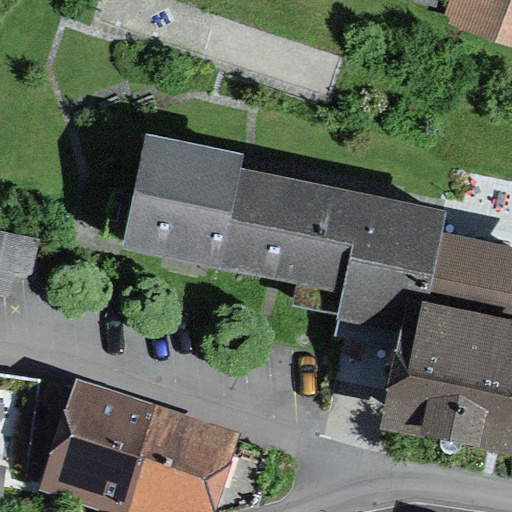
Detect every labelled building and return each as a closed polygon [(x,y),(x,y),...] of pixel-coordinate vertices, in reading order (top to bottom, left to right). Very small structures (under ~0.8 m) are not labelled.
[(461,8),(458,15),(511,36),(511,0),(450,0),(449,4),(461,8)] [(417,325),(400,412),(501,433),(511,379),(511,256),(435,241),(441,212),(145,152),(127,237),(301,273),(296,300),(380,317),(417,325)] [(0,292),(7,294),(19,235),(0,230),(0,292)] [(0,461),(12,463),(24,388),(0,384),(0,461)] [(82,403),(55,483),(128,508),(139,475),(134,474),(152,426),(82,403)] [(196,511),(218,448),(152,426),(134,474),(139,475),(128,508),(140,511),(196,511)] [(0,511),(3,511),(8,481),(0,479),(0,511)]
